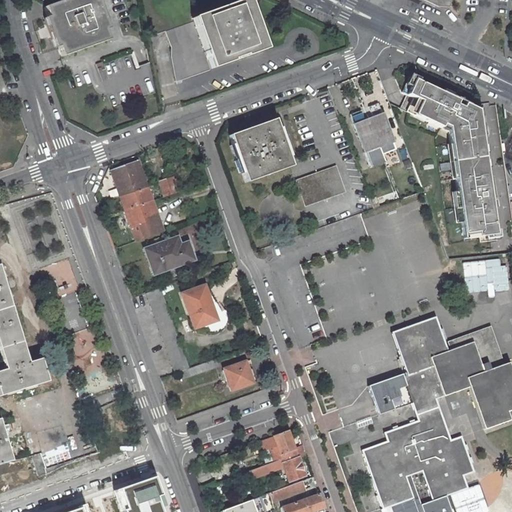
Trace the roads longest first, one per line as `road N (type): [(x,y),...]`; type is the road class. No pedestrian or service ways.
road 1 (residential): [(164,453),(61,163)]
road 2 (residential): [(300,401),(196,117)]
road 3 (residential): [(384,28),(361,57),(196,117)]
road 4 (residential): [(0,510),(164,453)]
road 5 (residential): [(61,163),(15,51),(7,0)]
road 6 (residential): [(300,401),(164,453)]
road 7 (residential): [(196,117),(61,163)]
